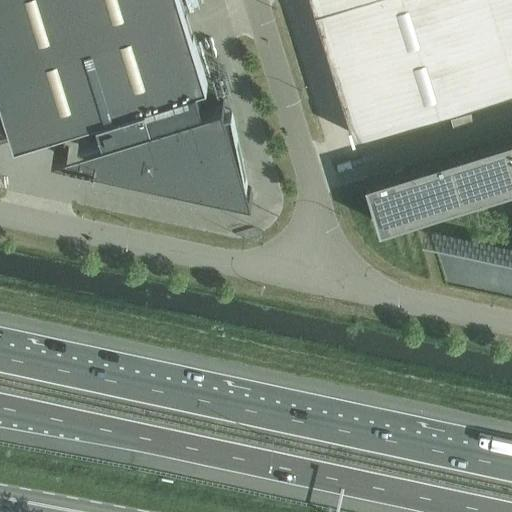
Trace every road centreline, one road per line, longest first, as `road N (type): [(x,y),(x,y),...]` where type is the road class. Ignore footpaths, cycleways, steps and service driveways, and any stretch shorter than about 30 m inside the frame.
road 1 (motorway): [(511,469),(0,358)]
road 2 (motorway): [(0,408),(479,511)]
road 3 (unclassified): [(0,211),(316,282)]
road 4 (unclassified): [(316,282),(311,192),(252,0)]
road 5 (unclassified): [(316,282),(511,324)]
